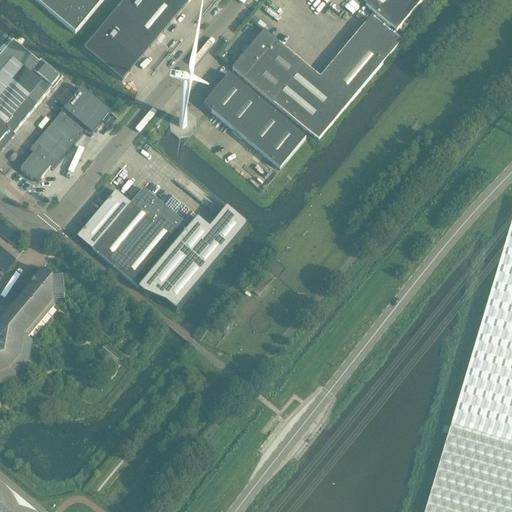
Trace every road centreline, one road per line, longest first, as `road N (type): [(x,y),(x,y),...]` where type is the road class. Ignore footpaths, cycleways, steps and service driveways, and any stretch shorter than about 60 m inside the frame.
road 1 (tertiary): [(511,172),(235,511)]
road 2 (unclassified): [(31,230),(54,226),(244,0)]
